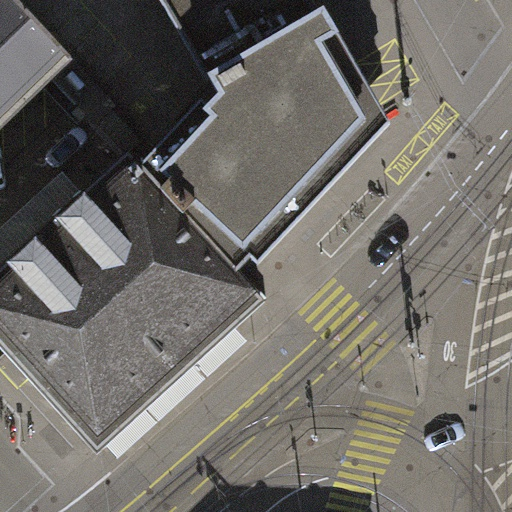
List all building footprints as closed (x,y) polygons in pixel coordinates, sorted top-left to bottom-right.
[(0,0),(0,128),(70,59),(15,0),(0,0)] [(319,14),(311,0),(159,0),(208,83),(210,81),(208,78),(319,14)] [(240,282),(242,280),(236,275),(251,259),(257,265),(390,125),(324,11),(319,14),(208,78),(210,81),(220,99),(210,110),(201,102),(137,171),(240,282)] [(0,270),(0,344),(98,451),(263,303),(242,280),(240,282),(137,171),(125,157),(82,196),(0,270)] [(0,270),(82,196),(62,173),(0,229),(0,270)]
